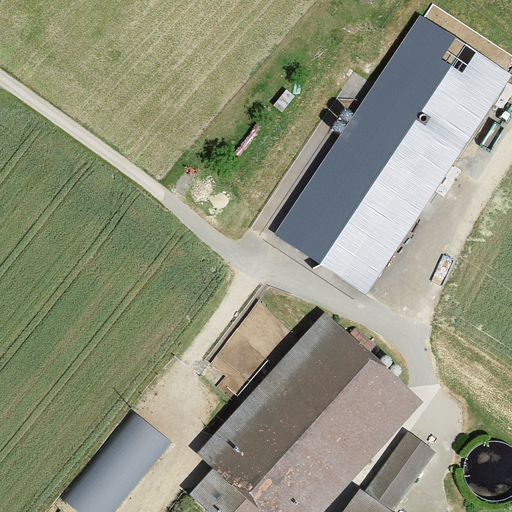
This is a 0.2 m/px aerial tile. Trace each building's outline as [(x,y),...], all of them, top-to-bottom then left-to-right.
[(511,67),(511,57),(433,6),(281,234),(364,289),(511,67)] [(325,315),(198,455),(214,469),(261,511),(322,511),(422,402),(325,315)] [(134,411),(62,496),(81,511),(112,511),(171,443),(134,411)] [(390,511),(434,452),(408,433),(364,494),(389,511),(390,511)] [(467,491),(475,499),(486,504),(498,504),(509,500),(511,496),(511,452),(509,449),(498,445),(486,445),(475,449),(467,457),(462,468),(462,480),(467,491)] [(261,511),(214,469),(191,495),(209,511),(261,511)] [(389,511),(364,494),(359,490),(343,511),(389,511)]
